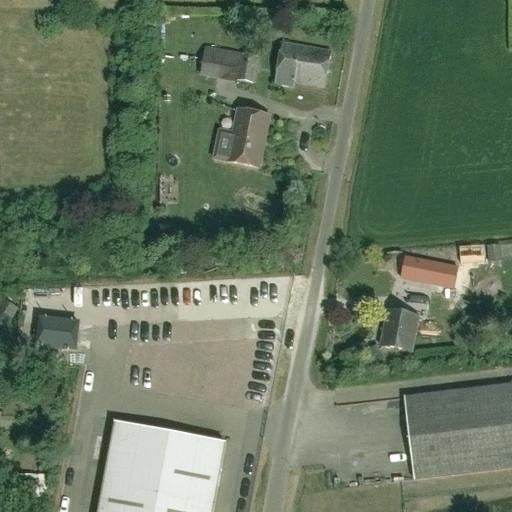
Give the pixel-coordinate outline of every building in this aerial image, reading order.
[(324,89),(331,53),(281,44),(274,86),(293,89),(294,84),(324,89)] [(200,77),(237,83),(253,85),(257,59),(241,56),(204,50),(200,77)] [(213,160),(229,163),(257,169),(268,118),(239,112),(235,134),(219,131),(213,160)] [(470,264),(485,263),(483,246),(469,247),(470,264)] [(487,247),(488,263),(501,262),(500,246),(487,247)] [(433,288),(438,264),(404,258),(398,287),(416,291),(417,285),(433,288)] [(193,293),(145,295),(146,326),(194,324),(193,293)] [(412,354),(418,317),(387,312),(381,349),(412,354)] [(82,323),(45,319),(42,350),(79,354),(82,323)] [(210,382),(210,355),(194,355),(194,382),(210,382)] [(239,400),(243,374),(228,372),(225,398),(239,400)] [(511,384),(404,398),(414,481),(511,468),(511,384)] [(212,511),(225,445),(115,424),(98,511),(212,511)] [(38,496),(54,496),(54,476),(38,476),(38,496)] [(333,477),(334,493),(375,491),(380,493),(375,508),(355,509),(365,511),(396,511),(397,505),(388,502),(395,476),(377,477),(373,488),(337,477),(333,477)]
